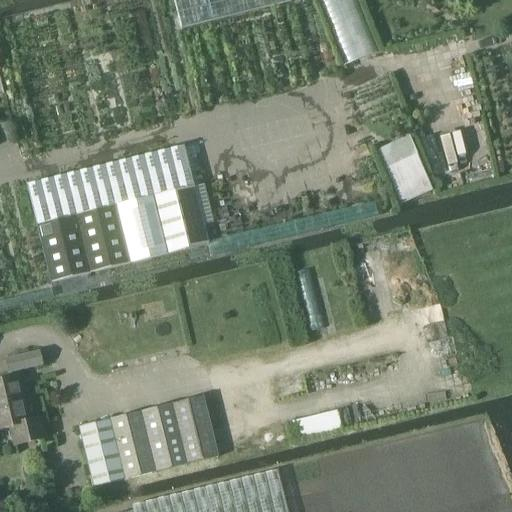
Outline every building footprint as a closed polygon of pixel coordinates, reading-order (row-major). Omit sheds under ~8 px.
[(290,0),(173,0),(181,30),(291,2),(290,0)] [(408,137),(377,150),(399,204),(431,191),(408,137)] [(182,146),(27,185),(36,225),(51,283),(169,254),(209,244),(204,225),(213,223),(203,184),(193,187),(182,146)] [(9,373),(43,365),(40,352),(6,360),(9,373)] [(18,377),(0,380),(0,429),(8,428),(12,446),(43,439),(39,418),(28,421),(18,377)] [(93,487),(124,479),(156,472),(187,464),(217,457),(202,397),(172,405),(141,413),(110,420),(78,427),(93,487)] [(293,445),(343,431),(338,411),(287,425),(293,445)] [(286,511),(277,471),(132,506),(133,511),(286,511)]
